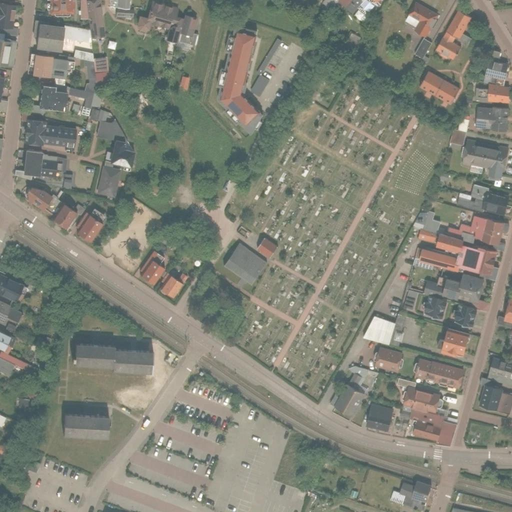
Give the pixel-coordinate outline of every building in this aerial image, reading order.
[(49,0),(50,13),(78,13),(78,0),(49,0)] [(93,38),(106,37),(103,0),(91,0),(90,0),(93,38)] [(110,0),(111,7),(118,7),(117,16),(135,16),(135,10),(131,10),(131,0),(110,0)] [(327,0),(325,3),(332,9),(339,0),(327,0)] [(340,0),(348,6),(355,12),(359,7),(368,15),(379,0),(340,0)] [(155,1),(150,22),(177,28),(181,7),(155,1)] [(442,16),(418,1),(410,14),(423,22),(417,31),(429,38),(442,16)] [(18,5),(0,2),(0,30),(21,34),(22,26),(15,25),(18,5)] [(470,18),(460,13),(440,50),(455,57),(461,46),(456,44),(470,18)] [(201,18),(188,15),(181,42),(200,47),(204,34),(197,32),(201,18)] [(35,25),(33,47),(66,51),(68,29),(35,25)] [(226,54),(229,55),(226,69),(223,68),(219,87),(222,88),(219,99),(228,107),(224,111),(238,124),(241,121),(255,135),(266,115),(243,95),(257,34),(236,29),(235,32),(231,32),(226,54)] [(0,65),(12,67),(17,41),(1,38),(0,37),(0,65)] [(434,43),(426,38),(417,54),(426,59),(427,57),(434,43)] [(262,75),(283,42),(280,40),(259,74),(263,76),(254,90),(262,95),(272,80),(262,75)] [(342,47),(335,63),(345,67),(354,47),(347,44),(344,48),(342,47)] [(94,64),(94,61),(93,55),(75,52),(74,59),(84,62),(94,64)] [(72,59),(33,53),(31,72),(70,77),(72,59)] [(107,59),(94,61),(94,64),(96,84),(100,85),(109,80),(109,73),(107,59)] [(511,68),(511,65),(490,60),(487,74),(509,80),(511,68)] [(100,97),(100,85),(96,84),(94,64),(84,62),(87,80),(88,80),(88,85),(86,85),(86,93),(94,94),(100,97)] [(430,72),(421,87),(452,105),(461,89),(430,72)] [(191,78),(184,76),(181,89),(189,91),(191,78)] [(43,85),(40,108),(68,112),(69,105),(70,93),(59,92),(59,87),(43,85)] [(511,86),(491,85),(489,102),(511,103),(511,86)] [(99,104),(100,97),(94,94),(86,93),(71,90),(70,93),(69,105),(73,107),(74,101),(82,103),(79,114),(90,117),(92,111),(93,104),(99,104)] [(510,108),(477,105),(476,128),(508,131),(510,108)] [(92,111),(90,117),(90,120),(101,123),(105,124),(107,115),(92,111)] [(31,118),(28,142),(77,148),(79,129),(48,125),(49,120),(31,118)] [(105,124),(101,123),(97,138),(115,142),(116,139),(128,141),(115,120),(109,125),(105,124)] [(465,145),(468,132),(456,130),(453,143),(465,145)] [(128,141),(116,139),(115,142),(112,162),(135,166),(137,153),(132,153),(127,145),(128,141)] [(505,180),(511,151),(468,141),(463,163),(494,169),(492,177),(505,180)] [(47,153),(30,151),(27,173),(59,177),(60,171),(68,173),(70,161),(61,158),(46,156),(47,153)] [(100,194),(117,197),(122,169),(105,166),(100,194)] [(65,188),(73,188),(74,173),(66,173),(65,188)] [(508,216),(511,201),(511,199),(490,193),(492,187),(476,182),(473,193),(462,190),(458,202),(508,216)] [(56,198),(36,184),(27,197),(46,211),(56,198)] [(55,218),(70,228),(80,212),(65,202),(55,218)] [(81,233),(94,242),(107,223),(94,214),(81,233)] [(505,223),(477,216),(474,227),(463,225),(462,230),(450,227),(448,235),(466,241),(477,243),(479,236),(500,242),(505,223)] [(466,241),(448,235),(442,234),(441,235),(425,231),(422,239),(463,250),(465,244),(466,241)] [(277,247),(266,239),(259,247),(271,256),(277,247)] [(254,285),(269,264),(242,244),(227,266),(254,285)] [(499,253),(465,244),(463,250),(462,257),(460,265),(463,266),(485,271),(483,277),(499,281),(502,267),(496,265),(497,261),(499,253)] [(462,257),(426,249),(423,259),(417,258),(415,266),(434,271),(435,266),(461,272),(463,266),(460,265),(462,257)] [(157,287),(170,269),(157,259),(144,277),(157,287)] [(23,294),(26,287),(19,284),(7,279),(9,274),(0,270),(0,293),(13,299),(17,301),(21,294),(23,294)] [(449,294),(458,297),(458,299),(490,308),(492,300),(482,298),(484,290),(487,280),(465,273),(463,281),(449,277),(447,285),(430,280),(427,291),(448,297),(449,294)] [(189,284),(173,274),(162,290),(178,300),(189,284)] [(450,300),(431,295),(426,312),(445,318),(450,300)] [(511,297),(509,307),(506,317),(501,315),(499,322),(511,325),(511,297)] [(11,309),(12,307),(0,301),(0,322),(4,324),(9,327),(12,320),(19,323),(23,315),(11,309)] [(481,310),(463,304),(458,322),(476,327),(481,310)] [(397,323),(377,316),(368,337),(392,345),(397,323)] [(450,329),(444,350),(469,356),(474,336),(450,329)] [(17,340),(0,331),(0,351),(9,356),(17,340)] [(76,364),(115,367),(116,348),(117,346),(98,344),(78,342),(76,364)] [(136,350),(116,348),(115,367),(115,369),(154,373),(155,351),(136,350)] [(382,348),(378,366),(402,372),(406,355),(382,348)] [(511,380),(511,379),(511,362),(495,358),(490,373),(511,380)] [(422,360),(417,378),(463,389),(467,371),(422,360)] [(368,368),(354,366),(352,383),(366,386),(368,368)] [(511,379),(511,380),(490,373),(489,378),(511,384),(511,379)] [(337,407),(355,417),(367,395),(350,385),(337,407)] [(411,389),(407,405),(441,413),(445,398),(411,389)] [(498,393),(486,389),(481,408),(498,412),(503,394),(498,393)] [(511,399),(505,397),(501,413),(511,415),(511,399)] [(372,405),(368,425),(393,430),(397,410),(372,405)] [(89,416),(68,414),(66,437),(112,440),(113,417),(89,416)] [(461,420),(447,417),(443,429),(415,422),(412,434),(440,440),(439,443),(454,446),(461,420)] [(413,499),(417,486),(406,482),(402,495),(413,499)] [(413,499),(411,505),(426,510),(434,488),(419,482),(417,486),(413,499)]
